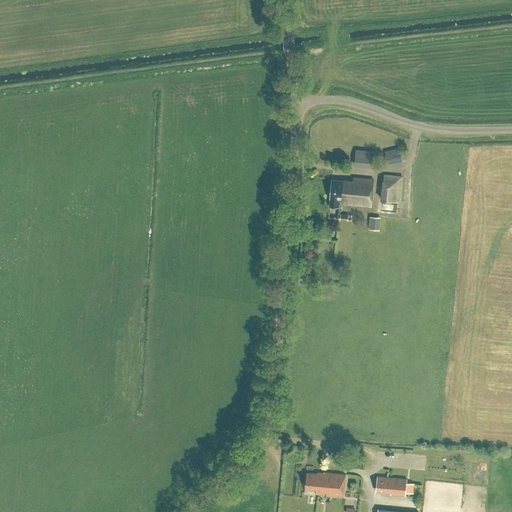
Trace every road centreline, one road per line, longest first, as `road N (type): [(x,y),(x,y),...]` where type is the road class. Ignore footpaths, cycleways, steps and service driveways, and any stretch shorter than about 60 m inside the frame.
road 1 (tertiary): [(190,511),(268,413),(294,100)]
road 2 (unclassified): [(511,129),(440,129),(330,98),(294,100)]
road 3 (track): [(133,52),(286,29)]
